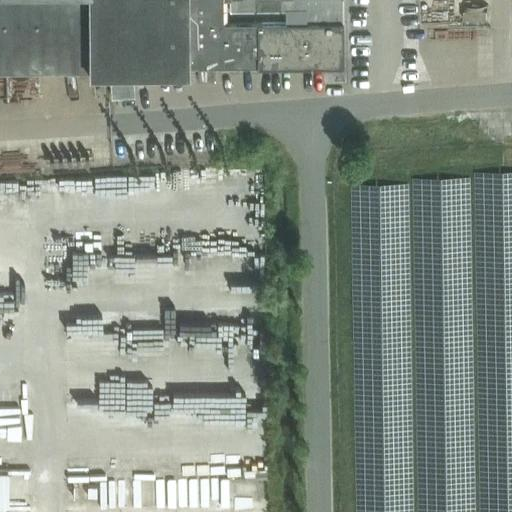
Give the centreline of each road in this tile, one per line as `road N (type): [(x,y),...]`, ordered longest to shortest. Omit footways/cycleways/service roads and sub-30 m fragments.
road 1 (unclassified): [(318,511),(308,118)]
road 2 (unclassified): [(308,118),(511,97)]
road 3 (unclassified): [(110,129),(308,118)]
